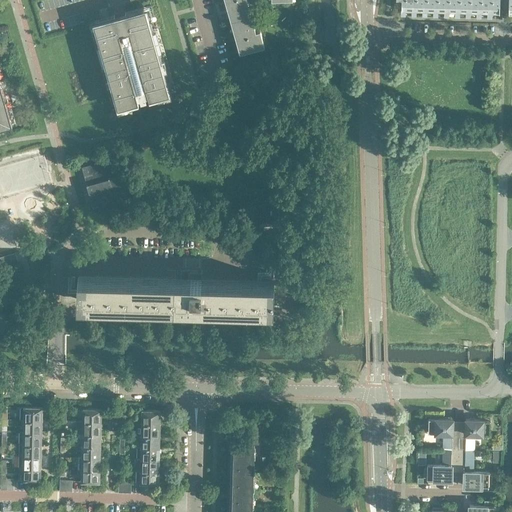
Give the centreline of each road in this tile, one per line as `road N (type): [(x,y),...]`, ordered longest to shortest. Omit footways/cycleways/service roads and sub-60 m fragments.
road 1 (residential): [(57,384),(61,311),(287,315),(286,266),(218,263)]
road 2 (residential): [(218,263),(88,262),(89,229),(219,232)]
road 3 (unclassified): [(492,392),(504,171),(511,158)]
road 4 (residential): [(0,495),(195,501)]
road 5 (unclassified): [(377,394),(196,388)]
road 6 (residential): [(367,38),(511,39)]
road 7 (unclassified): [(196,388),(57,384)]
